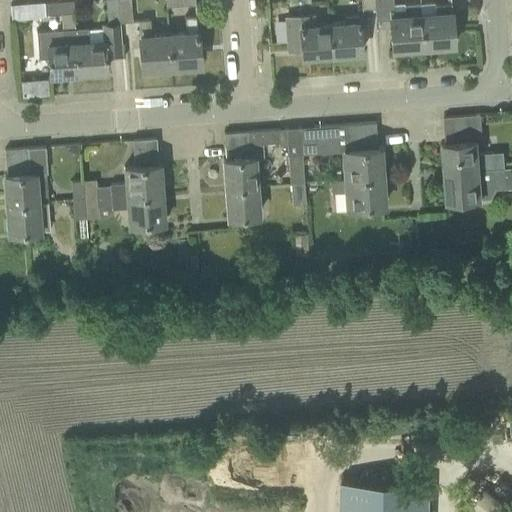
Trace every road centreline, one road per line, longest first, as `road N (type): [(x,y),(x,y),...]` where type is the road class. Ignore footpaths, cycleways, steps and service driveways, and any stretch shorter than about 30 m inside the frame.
road 1 (unclassified): [(245,116),(477,94),(491,85)]
road 2 (unclassified): [(0,133),(245,116)]
